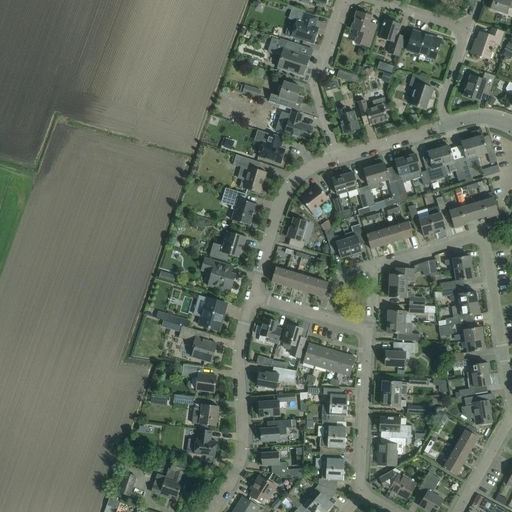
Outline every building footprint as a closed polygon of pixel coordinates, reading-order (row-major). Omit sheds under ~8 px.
[(511,8),(511,0),(493,0),(492,3),(490,2),(488,8),(490,8),(490,9),(506,14),(508,8),(511,8)] [(367,29),(371,16),(356,12),(351,29),(358,31),(354,43),(369,47),(374,31),(367,29)] [(291,38),(292,37),(303,41),(313,44),(316,33),(315,32),(316,29),(317,30),(318,28),(314,27),(317,18),(308,14),(304,13),(301,22),(297,21),(294,29),(289,27),(287,29),(285,33),(286,36),(291,38)] [(387,20),(385,20),(379,39),(392,42),(388,53),(398,56),(404,37),(397,35),(400,25),(393,22),(387,20)] [(504,33),(501,32),(492,28),(489,36),(479,32),(472,54),(488,59),(494,43),(500,45),(504,33)] [(434,59),(441,40),(413,31),(407,50),(434,59)] [(301,45),(291,42),(280,38),(276,51),(282,53),(280,58),(277,59),(276,62),(278,65),(277,68),(302,76),(308,57),(299,54),(301,46),(311,49),(301,45)] [(510,60),(511,55),(511,54),(505,50),(502,55),(510,60)] [(246,63),(252,65),(254,59),(248,57),(246,63)] [(368,68),(363,71),(366,77),(371,74),(368,68)] [(361,77),(353,75),(339,70),(336,78),(350,82),(351,81),(358,84),(361,77)] [(495,76),(484,72),(482,80),(470,76),(463,96),(479,101),(483,90),(489,92),(495,76)] [(430,80),(413,74),(409,86),(413,87),(411,91),(413,92),(409,104),(426,109),(430,96),(431,96),(433,89),(427,87),(430,80)] [(438,77),(436,82),(449,85),(450,81),(438,77)] [(301,87),(291,84),(283,82),(278,97),(271,94),(268,102),(298,112),(303,97),(298,96),(301,87)] [(244,86),(243,85),(237,83),(234,90),(241,92),(241,91),(242,92),(242,94),(258,99),(261,91),(245,85),(244,86)] [(357,102),(358,106),(361,115),(367,114),(370,125),(387,120),(384,110),(387,110),(383,97),(371,101),(373,108),(367,109),(365,100),(357,102)] [(344,133),(359,129),(353,111),(346,114),(344,106),(336,108),(344,133)] [(303,115),(293,112),(291,112),(289,119),(288,119),(284,133),(308,141),(313,127),(300,123),(303,115)] [(283,139),(257,130),(254,141),(262,144),(258,156),(280,163),(285,150),(278,147),(279,145),(281,145),(283,139)] [(471,139),(477,156),(487,153),(488,158),(490,164),(496,162),(493,149),(487,151),(482,136),(471,139)] [(223,148),(231,151),(234,141),(226,139),(223,148)] [(476,156),(477,156),(471,139),(461,142),(465,157),(459,159),(463,172),(469,170),(468,165),(469,164),(471,165),(476,164),(477,162),(478,162),(476,156)] [(449,146),(438,149),(443,166),(444,168),(445,171),(448,170),(449,170),(450,173),(456,171),(457,173),(463,172),(459,159),(453,161),(449,146)] [(437,170),(444,168),(443,166),(438,149),(427,152),(432,168),(426,169),(430,182),(436,180),(435,177),(439,176),(437,170)] [(421,173),(415,154),(404,157),(411,180),(421,177),(420,173),(421,173)] [(254,161),(238,155),(235,165),(242,166),(238,178),(245,180),(243,188),(250,190),(259,193),(265,173),(252,169),(254,162),(263,164),(254,161)] [(411,180),(404,157),(394,160),(399,177),(400,176),(401,179),(402,183),(411,180)] [(373,167),(378,183),(388,179),(387,173),(384,163),(373,167)] [(367,186),(378,183),(373,167),(363,169),(366,179),(367,186)] [(430,183),(430,182),(426,169),(426,171),(421,173),(420,173),(421,177),(423,186),(430,183)] [(342,176),(347,192),(357,189),(356,182),(353,172),(342,176)] [(466,183),(473,181),(470,172),(464,174),(466,183)] [(347,192),(342,176),(340,176),(339,174),(333,175),(334,178),(332,179),(337,195),(347,192)] [(486,188),(496,186),(493,176),(484,178),(486,188)] [(394,181),(401,201),(399,194),(405,192),(402,183),(401,179),(394,181)] [(397,203),(401,201),(394,181),(388,183),(391,196),(395,195),(397,203)] [(328,199),(317,185),(311,190),(312,191),(301,199),(311,212),(328,199)] [(246,194),(237,192),(225,188),(222,198),(232,201),(230,209),(233,210),(230,220),(249,226),(256,204),(244,201),(246,194)] [(363,191),(368,207),(370,212),(375,211),(373,205),(374,205),(370,189),(363,191)] [(363,208),(368,207),(363,191),(358,192),(363,208)] [(482,202),(487,218),(498,215),(491,193),(487,194),(488,198),(488,200),(482,202)] [(439,211),(446,209),(442,196),(436,198),(439,211)] [(336,214),(337,213),(339,220),(352,216),(350,209),(343,211),(339,198),(332,200),(336,214)] [(487,218),(482,202),(476,203),(474,198),(469,200),(475,219),(486,216),(486,218),(487,218)] [(465,223),(475,219),(469,200),(465,201),(467,206),(460,208),(465,225),(466,224),(465,223)] [(412,219),(418,217),(414,205),(408,207),(412,219)] [(465,225),(460,208),(454,210),(452,205),(447,206),(451,219),(454,228),(465,225)] [(429,216),(434,231),(439,229),(440,232),(445,231),(442,221),(440,213),(429,216)] [(428,233),(434,231),(429,216),(419,219),(421,228),(424,237),(429,236),(428,233)] [(307,222),(303,221),(293,218),(289,231),(288,231),(286,237),(290,238),(288,245),(303,250),(305,242),(301,241),(307,222)] [(325,232),(333,225),(330,221),(329,222),(328,220),(320,226),(325,232)] [(397,225),(402,240),(413,237),(408,222),(397,225)] [(351,256),(346,239),(341,240),(340,237),(336,236),(334,237),(331,227),(334,226),(333,225),(325,232),(326,237),(331,254),(338,251),(341,259),(351,256)] [(346,239),(351,256),(352,255),(353,257),(355,257),(356,256),(357,255),(357,254),(362,252),(358,240),(363,238),(359,225),(351,227),(353,234),(352,234),(352,237),(346,239)] [(391,243),(402,240),(397,225),(387,228),(391,243)] [(381,246),(391,243),(387,228),(377,232),(381,246)] [(246,237),(236,234),(227,231),(223,246),(213,243),(209,256),(226,261),(228,255),(238,258),(242,245),(244,246),(246,237)] [(370,249),(381,246),(377,232),(366,235),(370,249)] [(197,241),(190,244),(188,244),(187,249),(193,251),(201,247),(197,241)] [(454,270),(471,267),(470,256),(444,260),(445,266),(453,265),(454,270)] [(229,266),(219,263),(204,258),(201,270),(211,273),(208,285),(230,292),(235,275),(225,272),(226,266),(229,266)] [(428,261),(430,274),(437,273),(436,270),(435,260),(428,261)] [(423,276),(430,274),(428,261),(427,261),(414,266),(415,269),(395,268),(394,275),(389,275),(389,286),(407,287),(407,286),(407,281),(413,281),(413,273),(416,272),(417,273),(422,271),(423,276)] [(282,285),(286,270),(275,267),(271,282),(282,285)] [(471,267),(454,270),(455,281),(473,278),(471,267)] [(292,288),(296,273),(286,270),(282,285),(292,288)] [(159,278),(173,283),(175,276),(161,271),(159,278)] [(303,291),(307,277),(296,273),(292,288),(303,291)] [(313,294),(317,280),(307,277),(303,291),(313,294)] [(317,280),(313,294),(324,297),(328,283),(317,280)] [(441,290),(454,288),(453,281),(440,283),(441,290)] [(406,291),(407,287),(389,286),(388,297),(409,298),(409,305),(424,306),(424,299),(412,298),(414,295),(410,292),(409,293),(406,291)] [(454,288),(441,290),(442,297),(455,295),(454,288)] [(459,305),(477,303),(475,292),(465,293),(458,294),(459,305)] [(226,304),(217,301),(206,298),(198,325),(218,331),(217,330),(221,316),(223,317),(226,304)] [(446,326),(451,325),(459,324),(458,317),(469,316),(479,314),(477,303),(459,305),(452,307),(454,317),(445,319),(446,326)] [(423,313),(424,306),(409,305),(408,313),(423,313)] [(387,322),(411,323),(411,320),(411,318),(410,316),(409,315),(408,315),(405,314),(405,312),(387,311),(387,322)] [(171,323),(173,323),(175,317),(165,314),(163,320),(170,322),(171,323)] [(267,338),(266,340),(277,344),(282,329),(276,328),(278,322),(264,318),(259,335),(267,338)] [(411,323),(387,322),(386,333),(402,334),(402,341),(419,341),(420,334),(412,334),(412,323),(411,323)] [(288,325),(286,335),(283,343),(283,346),(283,347),(284,349),(288,350),(291,349),(292,345),(294,346),(292,355),(300,358),(304,344),(298,343),(302,329),(288,325)] [(451,325),(446,326),(438,327),(440,336),(453,334),(451,325)] [(206,333),(181,326),(177,338),(193,343),(192,347),(194,347),(191,357),(211,363),(217,343),(205,340),(206,333)] [(461,342),(483,338),(481,327),(463,330),(464,332),(459,333),(461,342)] [(483,338),(465,341),(467,352),(475,351),(485,350),(483,338)] [(414,344),(408,343),(398,343),(397,352),(385,351),(385,366),(395,367),(404,367),(405,359),(409,359),(409,353),(414,353),(414,344)] [(314,366),(320,347),(308,344),(303,363),(314,366)] [(326,370),(332,350),(320,347),(314,366),(326,370)] [(337,373),(343,354),(332,350),(326,370),(337,373)] [(451,362),(454,361),(464,360),(463,353),(450,355),(451,362)] [(343,354),(337,373),(349,376),(355,357),(343,354)] [(464,360),(454,361),(455,368),(468,365),(467,359),(464,360)] [(467,377),(472,377),(488,374),(488,370),(489,370),(490,368),(490,365),(488,363),(487,363),(477,365),(470,366),(471,372),(466,372),(467,377)] [(203,367),(193,366),(183,365),(182,376),(197,378),(196,390),(204,391),(214,393),(216,376),(202,374),(203,367)] [(296,372),(285,370),(275,368),(274,374),(265,372),(265,374),(259,373),(257,386),(258,386),(258,389),(264,390),(264,387),(276,389),(277,381),(294,384),(296,372)] [(472,377),(467,377),(469,388),(490,385),(490,384),(492,384),(493,382),(492,379),(491,377),(489,377),(488,374),(472,377)] [(382,381),(381,394),(400,395),(401,394),(406,395),(406,389),(406,383),(392,382),(382,381)] [(460,397),(472,395),(471,388),(459,390),(460,397)] [(329,405),(347,406),(347,396),(341,395),(342,390),(323,389),(323,395),(325,395),(325,399),(330,399),(329,405)] [(294,401),(294,393),(277,395),(277,401),(258,403),(259,417),(279,415),(279,408),(287,407),(287,401),(294,401)] [(400,400),(400,395),(381,394),(381,405),(405,407),(406,401),(400,400)] [(485,394),(464,397),(465,405),(460,406),(461,409),(462,413),(465,416),(466,417),(471,418),(473,418),(474,417),(475,424),(492,422),(488,400),(486,401),(485,394)] [(174,395),(173,403),(193,405),(194,397),(174,395)] [(194,409),(192,423),(199,424),(206,425),(216,426),(218,406),(208,405),(201,404),(201,405),(195,404),(195,408),(194,408),(194,409)] [(346,416),(347,406),(329,405),(322,405),(322,421),(336,421),(337,416),(346,416)] [(391,438),(403,439),(410,439),(411,426),(400,426),(400,418),(380,417),(379,431),(392,432),(391,438)] [(291,420),(283,420),(273,421),(273,428),(260,429),(261,442),(271,441),(279,441),(278,435),(286,435),(286,428),(291,427),(291,420)] [(336,427),(336,421),(322,421),(321,426),(324,427),(323,437),(345,438),(346,428),(336,427)] [(212,431),(198,429),(197,440),(195,439),(194,454),(205,455),(215,456),(216,442),(210,441),(212,431)] [(459,439),(472,447),(478,437),(469,432),(465,430),(459,439)] [(143,443),(154,443),(153,434),(143,435),(143,443)] [(345,448),(345,438),(323,437),(320,437),(320,453),(335,453),(335,448),(345,448)] [(403,439),(391,438),(389,438),(389,444),(378,444),(378,457),(379,457),(379,465),(395,466),(396,454),(403,454),(403,439)] [(467,456),(472,447),(459,439),(454,449),(467,456)] [(415,440),(413,443),(414,446),(417,448),(420,447),(421,444),(421,442),(417,440),(415,440)] [(445,457),(448,451),(434,444),(431,450),(445,457)] [(462,466),(467,456),(454,449),(449,458),(462,466)] [(282,475),(287,476),(286,462),(279,463),(278,452),(271,453),(261,453),(262,466),(271,465),(271,473),(282,475)] [(322,459),(322,469),(326,469),(343,470),(344,460),(334,459),(335,453),(320,453),(319,459),(322,459)] [(456,475),(462,466),(449,458),(444,468),(447,470),(456,475)] [(157,476),(151,492),(171,498),(172,495),(176,497),(188,465),(173,460),(170,469),(167,468),(164,479),(157,476)] [(343,480),(343,470),(326,469),(322,469),(321,479),(319,479),(318,485),(334,491),(334,480),(343,480)] [(400,472),(395,469),(379,477),(379,478),(383,486),(385,486),(390,489),(389,490),(406,500),(416,484),(399,474),(400,472)] [(136,477),(126,474),(123,473),(117,492),(130,496),(136,477)] [(440,479),(431,474),(429,473),(423,481),(418,490),(426,494),(419,506),(425,509),(424,510),(427,511),(435,511),(443,500),(432,493),(440,479)] [(275,485),(268,481),(260,476),(251,490),(254,491),(250,497),(264,505),(272,492),(271,492),(275,485)] [(326,499),(334,491),(318,485),(314,489),(319,493),(313,501),(325,511),(326,511),(333,505),(326,499)] [(507,499),(510,492),(504,489),(501,496),(507,499)] [(480,498),(487,502),(491,495),(484,490),(480,498)] [(236,507),(243,511),(256,511),(259,507),(242,496),(236,507)] [(301,504),(298,509),(301,511),(325,511),(313,501),(310,499),(304,506),(301,504)]
